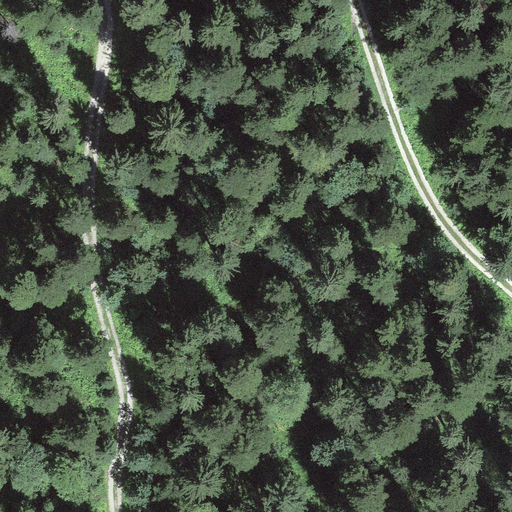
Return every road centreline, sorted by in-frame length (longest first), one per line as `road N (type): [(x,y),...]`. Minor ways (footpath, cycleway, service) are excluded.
road 1 (track): [(102,0),(88,194),(95,267),(127,403),(118,511)]
road 2 (track): [(511,290),(419,167),(357,0)]
